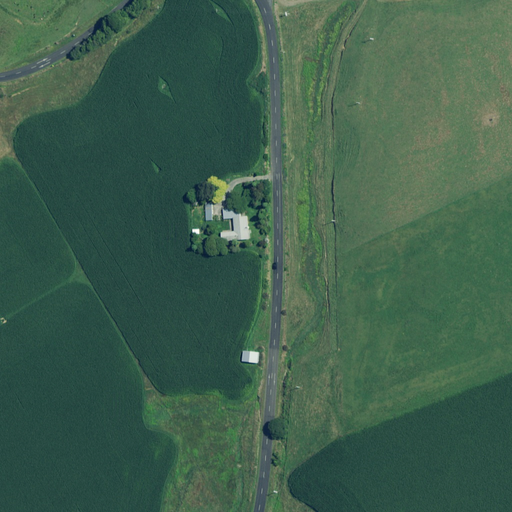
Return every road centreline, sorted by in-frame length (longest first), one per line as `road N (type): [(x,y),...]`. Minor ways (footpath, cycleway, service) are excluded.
road 1 (unclassified): [(258,511),(278,222),(271,45),(259,0)]
road 2 (unclassified): [(131,0),(64,52),(0,77)]
